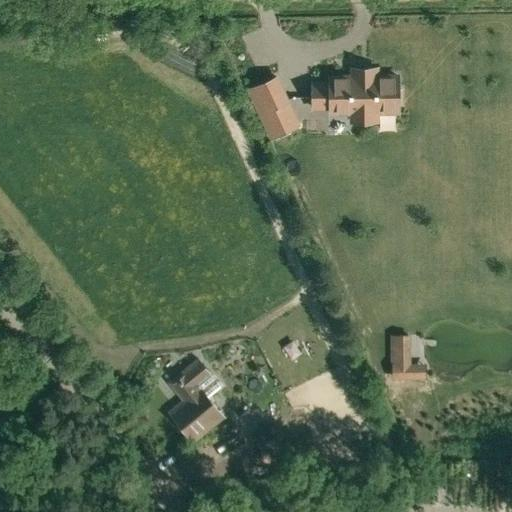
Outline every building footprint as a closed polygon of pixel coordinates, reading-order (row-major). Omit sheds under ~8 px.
[(377,72),(352,72),(352,76),(331,76),(331,82),(313,83),(313,107),(331,107),(331,113),(351,113),(351,121),(377,120),(377,113),(397,112),(397,103),(401,103),(401,89),(397,89),(397,75),(377,76),(377,72)] [(391,378),(408,378),(408,363),(408,335),(391,335),(391,378)] [(198,384),(211,374),(198,359),(183,371),(186,375),(173,385),(184,399),(170,411),(193,440),(223,416),(208,397),(198,384)] [(306,424),(282,427),(283,441),(260,444),(262,466),(310,460),(306,424)] [(314,467),(345,464),(343,442),(312,445),(312,452),(314,467)]
